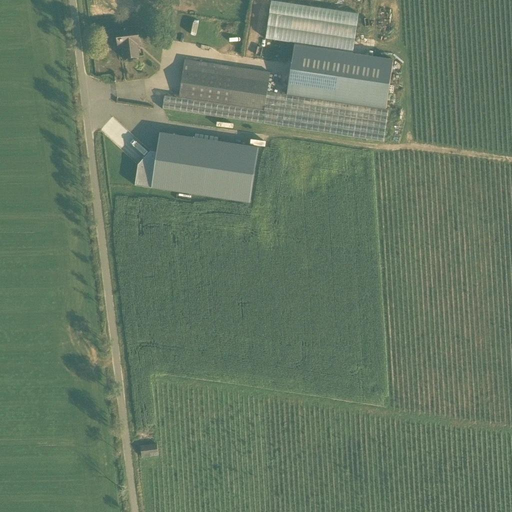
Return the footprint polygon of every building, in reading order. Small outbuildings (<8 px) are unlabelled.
[(140,57),(139,45),(141,44),(139,27),(126,30),(123,30),(123,32),(117,33),(118,47),(124,46),(125,49),(123,50),(124,59),(140,57)] [(295,44),(288,94),(387,108),(394,58),(295,44)] [(185,61),(180,98),(265,110),(267,93),(270,73),(195,62),(185,61)] [(267,93),(265,110),(180,98),(165,96),(163,109),(375,144),(385,140),(389,108),(387,108),(288,94),(287,96),(267,93)] [(135,186),(250,204),(258,148),(159,133),(156,153),(150,152),(138,165),(135,186)] [(141,444),(142,456),(158,454),(157,443),(141,444)]
